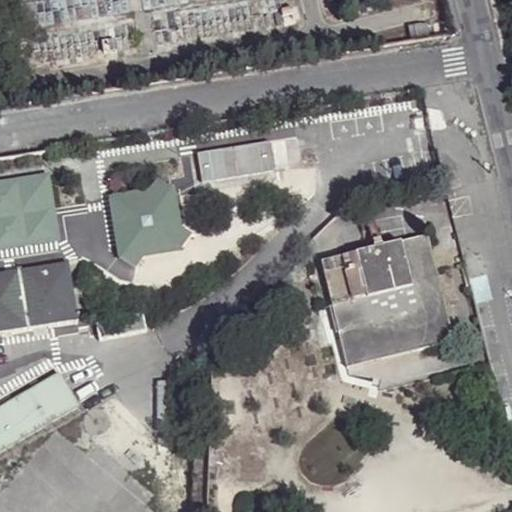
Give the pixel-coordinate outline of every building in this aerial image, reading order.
[(191,156),(195,185),(267,174),(262,144),(191,156)] [(0,247),(50,239),(41,177),(0,183),(0,247)] [(139,192),(105,198),(114,257),(128,268),(139,253),(173,248),(184,233),(170,223),(164,189),(150,178),(139,192)] [(425,243),(417,245),(426,278),(433,276),(425,243)] [(426,278),(417,245),(321,269),(347,376),(452,350),(433,276),(426,278)] [(0,337),(71,328),(63,267),(0,276),(0,337)] [(142,337),(139,318),(91,326),(95,345),(142,337)] [(49,378),(0,406),(0,451),(69,412),(49,378)] [(155,383),(154,432),(178,432),(179,384),(155,383)]
